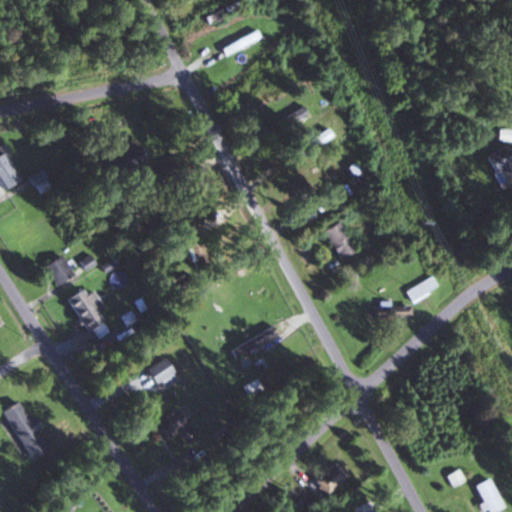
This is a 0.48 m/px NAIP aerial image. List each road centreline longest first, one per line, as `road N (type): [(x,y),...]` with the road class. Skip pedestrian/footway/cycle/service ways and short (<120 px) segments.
road 1 (residential): [(414,511),(204,105)]
road 2 (residential): [(234,511),(451,310),(511,264)]
road 3 (residential): [(0,102),(189,77),(147,0)]
road 4 (residential): [(144,511),(0,282)]
road 5 (residential): [(0,140),(204,105)]
